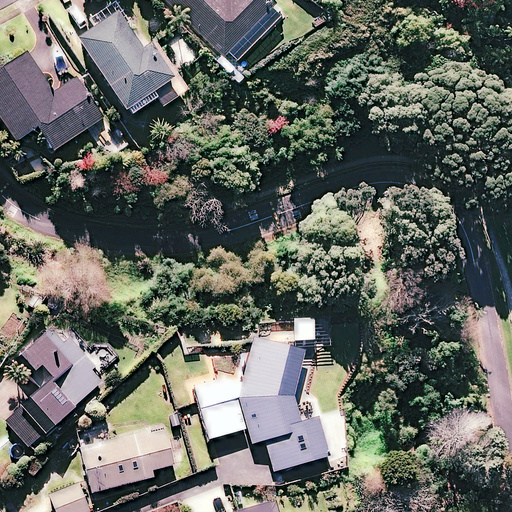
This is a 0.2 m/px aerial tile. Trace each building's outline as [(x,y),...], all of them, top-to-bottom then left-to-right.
[(165,0),(222,56),(274,2),(271,0),(165,0)] [(139,46),(114,8),(75,34),(126,112),(154,94),(161,104),(186,87),(153,37),(139,46)] [(50,90),(24,51),(0,66),(0,118),(15,141),(37,126),(51,149),(100,117),(73,75),(50,90)] [(292,395),(299,362),(314,363),(316,350),(331,350),(329,309),(289,311),(287,342),(251,334),(237,373),(194,386),(209,437),(245,426),(250,441),(262,437),(271,468),(327,452),(315,413),(299,418),(292,395)] [(109,348),(94,347),(86,354),(68,333),(61,340),(48,325),(19,352),(33,368),(25,374),(34,384),(13,402),(18,406),(3,419),(26,445),(107,373),(103,368),(117,356),(109,348)] [(172,463),(162,426),(79,447),(90,491),(151,475),(149,469),(172,463)] [(86,511),(88,511),(77,482),(48,493),(54,511),(86,511)] [(271,511),(266,495),(231,505),(233,511),(271,511)]
